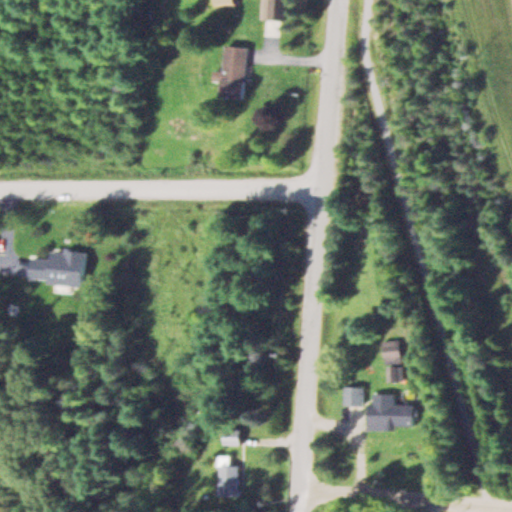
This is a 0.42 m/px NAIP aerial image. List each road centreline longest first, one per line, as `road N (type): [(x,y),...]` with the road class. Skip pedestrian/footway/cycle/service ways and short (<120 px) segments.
road 1 (residential): [(298,511),(328,192),(335,0)]
road 2 (residential): [(328,192),(0,193)]
road 3 (residential): [(511,503),(299,485)]
